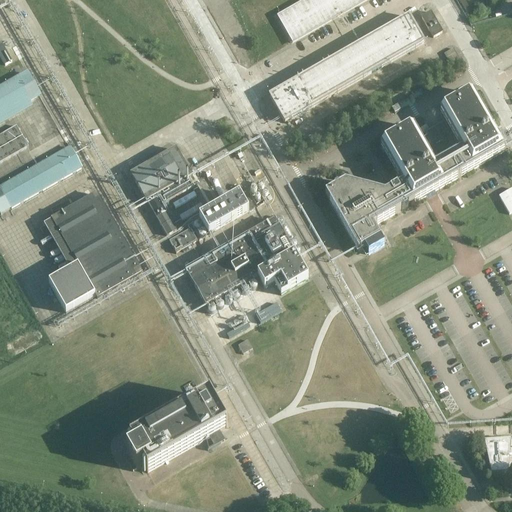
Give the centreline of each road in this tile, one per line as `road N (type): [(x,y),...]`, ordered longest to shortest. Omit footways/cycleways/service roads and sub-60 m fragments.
road 1 (unclassified): [(280,192),(430,443)]
road 2 (unclassified): [(439,437),(296,184)]
road 3 (unclassified): [(213,386),(113,444),(142,500),(190,511)]
road 4 (unclassified): [(152,280),(53,336),(0,239)]
road 5 (unclassified): [(296,184),(483,72)]
road 6 (unclassified): [(273,141),(461,33)]
road 7 (unclassified): [(250,102),(422,0)]
road 8 (unclassified): [(116,166),(18,0)]
road 9 (unclassified): [(5,18),(94,179)]
road 10 (unclassified): [(213,386),(283,502)]
road 11 (unclassified): [(300,493),(234,375)]
road 12 (unclassified): [(116,166),(230,101)]
road 13 (unclassified): [(234,375),(173,268)]
road 14 (unclassified): [(152,280),(213,386)]
